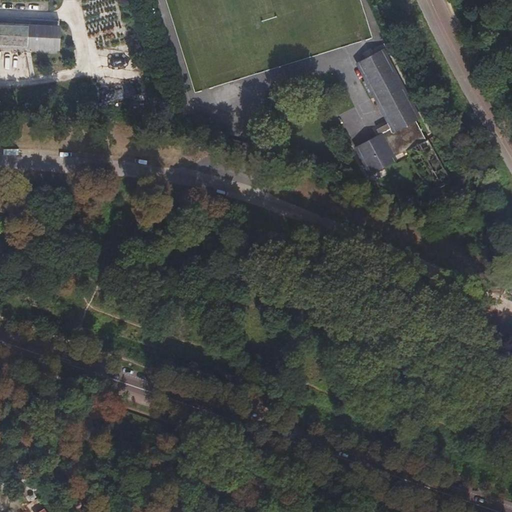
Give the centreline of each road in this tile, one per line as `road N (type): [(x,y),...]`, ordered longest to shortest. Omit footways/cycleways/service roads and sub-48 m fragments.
road 1 (secondary): [(0,341),(495,511)]
road 2 (unknown): [(212,185),(246,98),(280,72),(340,63),(377,136)]
road 3 (track): [(64,363),(154,173)]
